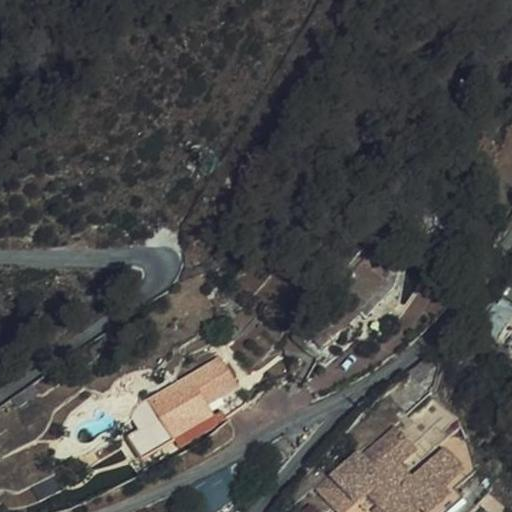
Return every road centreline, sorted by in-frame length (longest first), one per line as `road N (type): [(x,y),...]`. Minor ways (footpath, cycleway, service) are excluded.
road 1 (residential): [(511,237),(447,325),(400,363),(199,472),(98,511)]
road 2 (residential): [(0,395),(150,292),(161,274),(155,259),(134,256),(0,254)]
